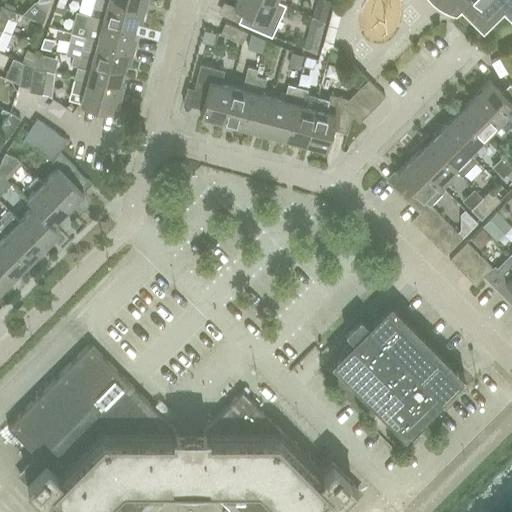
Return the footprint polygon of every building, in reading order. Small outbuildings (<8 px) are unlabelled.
[(47,11),(50,0),(36,0),(36,1),(47,11)] [(140,18),(143,6),(120,0),(94,0),(90,14),(134,26),(136,17),(140,18)] [(271,35),(285,4),(275,0),(235,0),(233,6),(245,11),(240,22),(271,35)] [(511,0),(429,0),(430,0),(435,5),(441,9),(446,12),(454,4),(481,31),(503,9),(511,18),(511,0)] [(11,8),(0,3),(0,14),(6,18),(11,8)] [(134,26),(90,14),(88,13),(85,24),(87,25),(85,35),(132,48),(135,36),(131,35),(134,26)] [(242,42),(246,31),(224,22),(220,33),(242,42)] [(129,59),(132,48),(85,35),(79,56),(122,68),(125,58),(129,59)] [(31,63),(34,63),(33,67),(45,69),(54,72),(58,58),(35,51),(31,63)] [(120,77),(122,68),(79,56),(74,77),(85,80),(121,90),(124,78),(120,77)] [(33,67),(34,63),(31,63),(22,61),(18,85),(30,87),(33,67)] [(220,123),(230,84),(219,81),(222,70),(201,64),(193,90),(205,93),(200,113),(214,117),(214,118),(216,122),(220,123)] [(242,125),(255,75),(257,69),(247,66),(241,87),(230,84),(220,123),(224,124),(228,122),(228,121),(242,125)] [(45,69),(33,67),(30,87),(29,91),(41,93),(45,69)] [(262,135),(272,96),(261,93),(265,77),(255,75),(242,125),(256,128),(255,130),(258,134),(262,135)] [(118,101),(121,90),(85,80),(74,77),(70,88),(68,98),(111,110),(114,100),(118,101)] [(368,79),(359,87),(376,104),(385,96),(380,91),(368,79)] [(489,80),(473,95),(507,129),(511,123),(511,85),(509,83),(501,91),(489,80)] [(284,136),(297,86),(287,83),(283,99),(272,96),(262,135),(265,136),(269,133),(270,132),(284,136)] [(303,146),(317,95),(306,92),(307,88),(297,86),(284,136),(297,140),(297,141),(300,145),(303,146)] [(376,104),(359,87),(351,96),(368,113),(376,104)] [(346,133),(352,114),(342,104),(348,98),(329,93),(328,98),(317,95),(303,146),(307,147),(311,145),(312,144),(326,147),(331,128),(346,133)] [(507,129),(473,95),(465,103),(464,102),(460,103),(459,103),(457,102),(453,106),(483,136),(492,128),(502,138),(509,131),(507,129)] [(368,113),(351,96),(348,98),(342,104),(352,114),(359,121),(368,113)] [(483,136),(453,106),(449,110),(451,112),(450,112),(450,117),(451,118),(443,126),(472,155),(477,151),(481,151),(486,146),(486,142),(482,138),(483,136)] [(0,134),(6,138),(20,118),(10,111),(0,125),(0,134)] [(32,146),(46,125),(36,118),(22,139),(32,146)] [(42,152),(56,132),(46,125),(32,146),(42,152)] [(472,155),(443,126),(435,134),(434,133),(429,133),(428,134),(427,133),(423,137),(461,175),(477,160),(472,155)] [(66,139),(56,132),(42,152),(52,159),(59,150),(66,139)] [(461,175),(423,137),(419,141),(420,142),(420,143),(419,147),(420,148),(412,156),(442,186),(446,182),(450,182),(455,177),(455,173),(451,168),(452,167),(461,175)] [(76,167),(59,150),(52,159),(51,160),(57,166),(42,182),(67,207),(83,191),(67,176),(76,167)] [(19,158),(6,152),(1,161),(14,167),(19,158)] [(442,186),(412,156),(396,172),(408,184),(400,192),(419,211),(428,202),(429,204),(444,188),(442,186)] [(67,207),(42,182),(35,175),(27,183),(34,190),(26,197),(33,204),(52,222),(67,207)] [(490,189),(482,196),(492,206),(500,199),(490,189)] [(492,206),(482,196),(475,203),(485,213),(492,206)] [(419,228),(436,211),(429,204),(428,202),(419,211),(411,219),(419,228)] [(59,229),(52,222),(33,204),(18,219),(44,245),(59,229)] [(44,245),(18,219),(8,209),(0,217),(3,221),(0,223),(0,231),(3,234),(28,260),(44,245)] [(428,237),(445,220),(436,211),(419,228),(428,237)] [(436,245),(453,228),(445,220),(428,237),(436,245)] [(462,237),(453,228),(436,245),(445,254),(462,237)] [(28,260),(3,234),(0,237),(0,262),(13,275),(28,260)] [(457,267),(474,250),(466,241),(449,258),(457,267)] [(466,275),(483,258),(474,250),(457,267),(466,275)] [(511,256),(509,253),(503,260),(504,264),(496,272),(492,267),(483,276),(511,304),(511,256)] [(483,276),(492,267),(483,258),(466,275),(475,284),(483,276)] [(0,288),(13,275),(0,262),(0,288)] [(464,374),(390,300),(367,323),(360,315),(344,330),(352,338),(330,360),(404,434),(464,374)] [(21,411),(7,425),(37,455),(18,474),(56,511),(133,511),(141,505),(145,501),(159,488),(173,475),(189,475),(203,475),(220,488),(233,501),(238,505),(244,511),(322,511),(332,502),(341,510),(360,491),(332,463),(323,472),(241,390),(203,429),(190,429),(176,429),(175,386),(99,310),(10,400),(21,411)]
